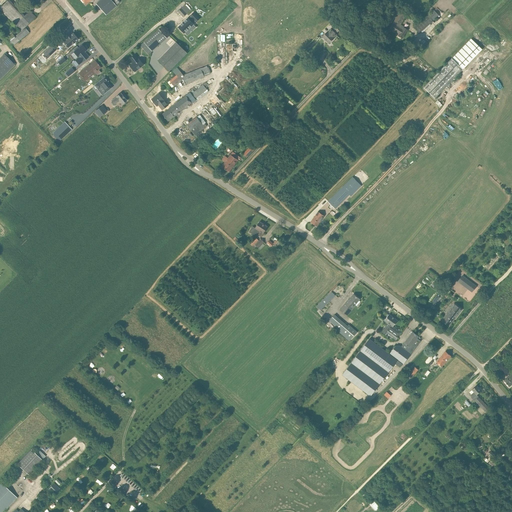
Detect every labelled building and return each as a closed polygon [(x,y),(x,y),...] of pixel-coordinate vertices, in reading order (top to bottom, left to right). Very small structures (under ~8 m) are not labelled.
[(24,15),(9,0),(7,0),(0,7),(0,9),(21,31),(36,17),(30,11),(27,13),(24,15)] [(120,2),(118,0),(99,0),(96,4),(105,15),(120,2)] [(185,4),(178,11),(184,17),(191,10),(185,4)] [(419,33),(420,33),(430,24),(439,16),(434,10),(414,27),(419,33)] [(395,21),(390,29),(399,35),(398,36),(402,38),(408,30),(401,25),(406,16),(400,12),(394,21),(395,21)] [(181,25),(178,27),(184,33),(194,24),(193,24),(196,22),(199,19),(194,13),(190,16),(191,16),(188,18),(183,23),(182,23),(181,24),(181,25)] [(172,26),(174,24),(170,20),(164,27),(170,33),(174,28),(172,26)] [(330,24),(338,32),(341,29),(333,21),(330,24)] [(14,36),(11,32),(5,37),(12,46),(29,33),(26,28),(14,36)] [(327,32),(323,37),(329,43),(334,38),(337,35),(331,28),(327,32)] [(159,30),(141,45),(149,54),(167,38),(159,30)] [(68,48),(78,39),(73,33),(70,35),(67,38),(63,41),(68,48)] [(454,57),(465,67),(482,49),(471,39),(454,57)] [(187,53),(176,42),(158,60),(169,71),(187,53)] [(51,45),(43,53),(44,54),(43,55),(46,59),(54,51),(53,50),(55,49),(52,46),(51,45)] [(82,45),(73,52),(78,57),(79,58),(75,60),(79,64),(82,62),(89,57),(86,53),(85,54),(84,52),(86,50),(82,45)] [(57,60),(64,54),(62,52),(55,58),(57,60)] [(4,54),(0,58),(0,79),(15,65),(4,54)] [(135,71),(144,65),(139,59),(135,55),(130,59),(133,62),(133,63),(130,66),(135,71)] [(435,98),(463,69),(452,59),(424,88),(435,98)] [(79,73),(77,74),(80,78),(82,77),(85,81),(95,73),(99,70),(98,70),(101,68),(95,61),(89,66),(88,65),(79,73)] [(183,75),(184,79),(186,84),(210,74),(207,66),(183,75)] [(72,68),(66,73),(68,76),(74,71),(72,68)] [(170,81),(168,82),(172,88),(174,86),(184,79),(183,75),(177,68),(173,71),(176,75),(169,81),(170,81)] [(103,78),(94,85),(97,89),(99,87),(104,93),(111,88),(107,82),(108,81),(104,77),(103,78)] [(171,106),(168,109),(169,109),(174,117),(196,100),(195,99),(207,89),(206,88),(209,85),(207,82),(206,82),(203,85),(194,92),(193,90),(190,92),(171,106)] [(120,93),(116,96),(116,97),(111,101),(114,105),(119,101),(122,104),(127,101),(120,93)] [(159,93),(152,98),(162,110),(169,105),(159,93)] [(106,111),(102,106),(95,111),(99,117),(106,111)] [(174,117),(169,109),(163,114),(168,121),(174,117)] [(197,117),(187,124),(195,135),(207,126),(205,123),(203,125),(197,117)] [(270,127),(265,122),(260,127),(265,132),(270,127)] [(58,128),(53,133),(60,140),(72,129),(67,124),(60,131),(58,128)] [(250,147),(244,154),(247,157),(254,150),(250,147)] [(225,162),(222,167),(229,172),(238,160),(231,154),(228,158),(225,162)] [(351,196),(361,186),(353,177),(342,187),(351,196)] [(342,188),(328,201),(335,209),(349,195),(342,188)] [(317,226),(324,216),(319,212),(311,222),(317,226)] [(268,226),(260,222),(255,228),(256,228),(255,229),(252,227),(249,232),(255,236),(257,234),(262,237),(264,233),(263,233),(268,226)] [(254,248),(256,246),(259,248),(260,249),(264,245),(263,244),(264,242),(261,239),(258,242),(258,241),(258,240),(255,237),(250,242),(253,246),(252,246),(254,248)] [(438,277),(431,285),(435,289),(442,280),(438,277)] [(465,288),(472,293),(477,287),(470,281),(465,288)] [(335,295),(331,292),(317,306),(320,310),(335,295)] [(360,299),(354,294),(349,300),(348,299),(340,309),(347,315),(355,305),(360,299)] [(445,315),(445,316),(442,320),(449,326),(452,321),(453,322),(462,310),(454,303),(446,313),(446,314),(445,315)] [(350,341),(357,332),(349,324),(348,325),(335,314),(329,321),(337,328),(336,329),(350,341)] [(389,314),(385,320),(389,324),(386,327),(388,327),(391,328),(392,326),(392,327),(393,327),(393,326),(398,320),(389,314)] [(386,327),(382,332),(386,335),(387,333),(392,337),(396,340),(400,335),(399,335),(401,333),(402,332),(393,326),(393,327),(392,327),(392,326),(391,328),(388,327),(386,327)] [(342,374),(369,394),(370,395),(395,363),(400,367),(403,364),(411,354),(421,341),(417,339),(417,338),(419,336),(418,336),(413,332),(401,347),(399,346),(396,346),(390,354),(389,354),(369,339),(342,374)] [(451,356),(445,351),(436,362),(442,367),(451,356)] [(415,367),(409,373),(410,373),(407,377),(410,379),(413,376),(419,370),(415,367)] [(426,378),(430,372),(428,370),(422,379),(424,380),(426,377),(426,378)] [(477,394),(482,390),(480,387),(479,388),(477,386),(472,390),(469,392),(471,394),(472,395),(471,396),(474,400),(485,412),(489,408),(477,394)] [(31,449),(17,464),(28,475),(42,460),(31,449)] [(0,511),(3,511),(17,498),(0,482),(0,481),(0,511)] [(54,483),(48,489),(54,495),(60,489),(54,483)] [(373,500),(370,503),(376,509),(379,507),(373,500)]
